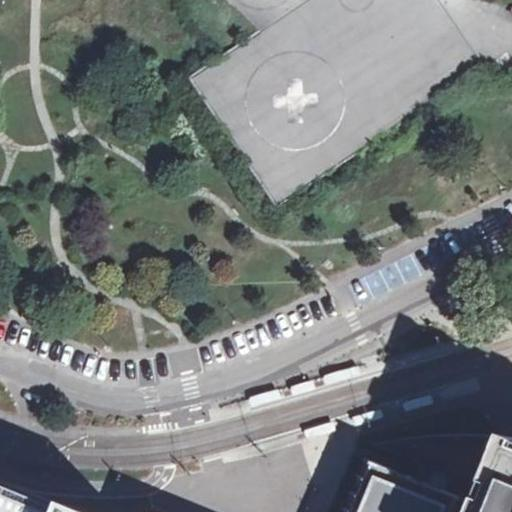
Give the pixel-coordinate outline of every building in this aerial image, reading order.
[(223,55),(190,78),(275,202),(336,161),(276,73),(248,92),(223,55)] [(366,371),(364,364),(331,372),(333,379),(366,371)] [(298,388),(321,382),(319,377),(297,383),(298,388)] [(299,391),(322,385),(321,382),(298,388),(299,391)] [(287,393),(285,386),(257,395),(259,402),(287,393)] [(436,393),(413,400),(415,407),(438,400),(436,393)] [(388,406),(358,414),(360,422),(390,414),(388,406)] [(339,419),(309,427),(310,430),(333,424),(333,425),(341,423),(339,419)] [(333,424),(310,430),(312,435),(342,427),(341,423),(333,425),(333,424)] [(425,440),(408,442),(399,444),(390,446),(381,449),(429,467),(422,482),(383,467),(365,511),(511,511),(511,457),(511,461),(489,452),(495,437),(476,437),(470,437),(462,437),(455,438),(449,438),(440,439),(436,439),(425,440)] [(76,511),(0,481),(0,511),(76,511)]
